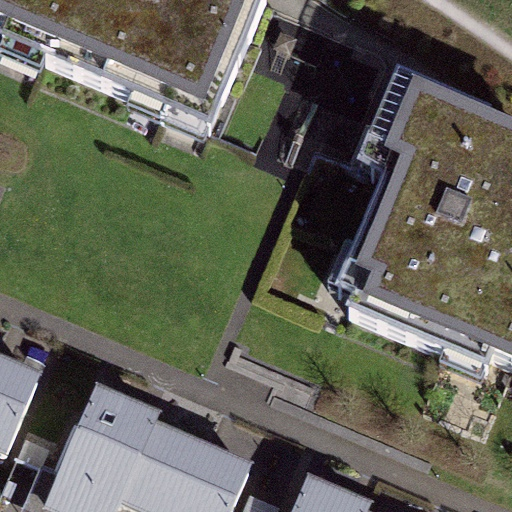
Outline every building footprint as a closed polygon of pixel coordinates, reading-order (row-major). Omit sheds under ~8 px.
[(0,0),(0,66),(218,164),(283,17),(243,0),(0,0)] [(511,162),(373,103),(348,162),(385,178),(351,258),(367,265),(335,339),(511,414),(511,162)] [(51,385),(0,363),(0,479),(9,483),(51,385)] [(243,511),(257,482),(88,410),(52,495),(92,511),(243,511)] [(353,511),(305,491),(295,511),(353,511)]
